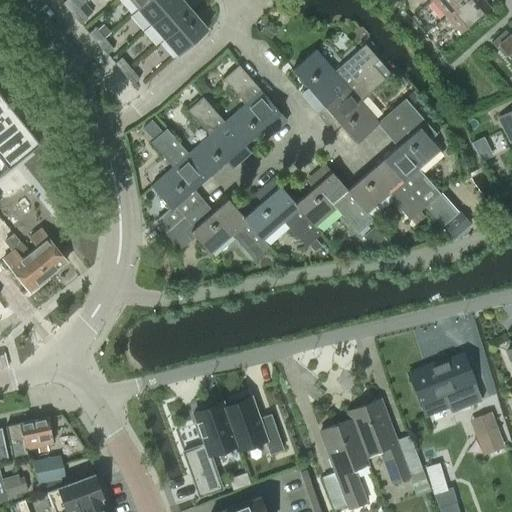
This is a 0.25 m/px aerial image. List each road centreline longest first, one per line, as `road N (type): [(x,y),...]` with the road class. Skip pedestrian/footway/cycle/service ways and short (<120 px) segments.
road 1 (unclassified): [(89,396),(511,296)]
road 2 (unclassified): [(511,229),(421,256),(164,299),(110,294)]
road 3 (tertiary): [(110,294),(119,210),(103,129)]
road 4 (residential): [(103,129),(165,86),(226,27)]
road 5 (tertiary): [(103,129),(63,49),(22,0)]
road 6 (residential): [(313,125),(226,27)]
road 7 (residential): [(150,511),(89,396)]
